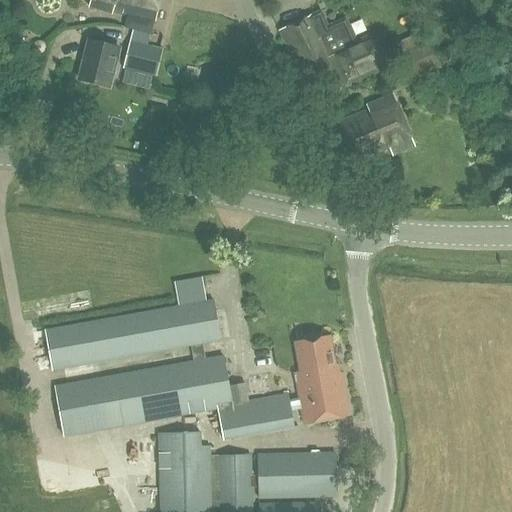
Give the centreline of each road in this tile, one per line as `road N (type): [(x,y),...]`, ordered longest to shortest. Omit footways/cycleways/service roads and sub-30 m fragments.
road 1 (tertiary): [(0,158),(100,170),(349,225)]
road 2 (unclassified): [(379,511),(384,450),(349,225)]
road 3 (unclassified): [(349,225),(244,0)]
road 4 (tertiary): [(349,225),(511,236)]
